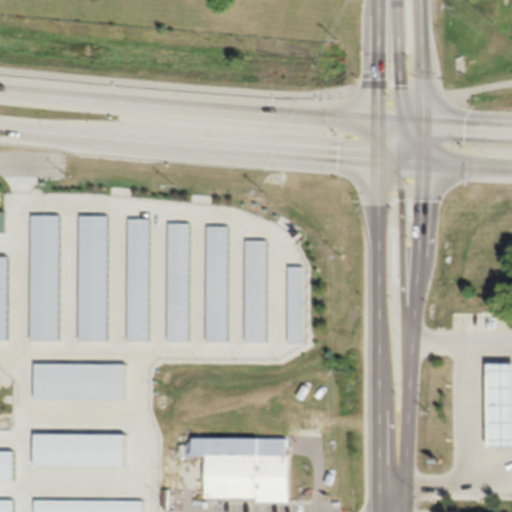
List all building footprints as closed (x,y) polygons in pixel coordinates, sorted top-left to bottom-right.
[(228,246),(228,230),(210,230),(210,254),(221,254),(221,246),(228,246)] [(246,344),(268,344),(269,241),(246,241),(246,344)] [(229,269),(219,269),(219,261),(209,261),(210,340),(229,340),(229,269)] [(511,366),(485,366),(485,451),(511,451),(511,366)] [(209,457),(208,501),(291,501),(291,439),(194,439),(194,457),(209,457)] [(51,461),(51,491),(137,491),(137,461),(51,461)]
